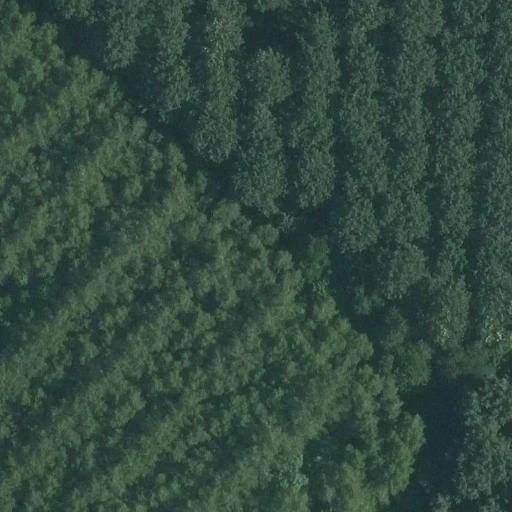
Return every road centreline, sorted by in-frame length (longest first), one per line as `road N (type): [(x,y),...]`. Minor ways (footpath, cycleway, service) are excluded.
road 1 (track): [(0,3),(229,225),(301,316),(367,369),(429,451)]
road 2 (track): [(511,404),(470,419),(429,451),(405,511)]
